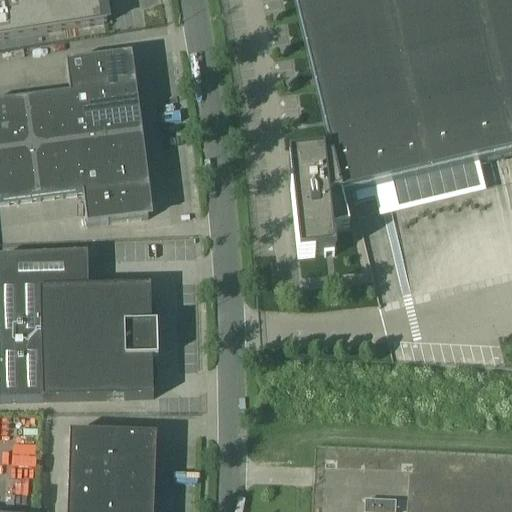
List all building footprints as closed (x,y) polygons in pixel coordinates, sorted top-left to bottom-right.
[(0,0),(0,42),(106,26),(101,0),(0,0)] [(511,0),(291,0),(332,165),(340,200),(511,158),(511,0)] [(130,89),(126,59),(86,65),(86,64),(65,67),(69,97),(130,89)] [(130,89),(69,97),(73,123),(133,115),(130,89)] [(69,97),(69,99),(47,102),(54,151),(76,148),(73,123),(69,97)] [(25,105),(31,154),(54,151),(47,102),(25,105)] [(31,154),(25,105),(2,108),(8,157),(31,154)] [(0,107),(0,158),(8,157),(2,108),(0,107)] [(137,140),(133,115),(73,123),(76,148),(137,140)] [(137,140),(76,148),(79,174),(140,166),(137,140)] [(60,202),(82,199),(82,200),(83,200),(79,174),(76,148),(54,151),(60,202)] [(60,202),(54,151),(31,154),(37,204),(60,202)] [(15,207),(37,204),(31,154),(8,157),(15,207)] [(8,157),(0,158),(0,208),(15,207),(8,157)] [(340,200),(332,165),(324,167),(323,157),(288,161),(298,261),(334,257),(332,236),(348,232),(340,200)] [(140,166),(79,174),(83,200),(143,192),(140,166)] [(473,169),(391,189),(397,212),(478,192),(473,169)] [(83,200),(82,200),(86,231),(107,227),(147,222),(143,192),(83,200)] [(151,363),(157,363),(156,329),(150,329),(149,291),(87,292),(86,257),(0,260),(0,405),(42,404),(152,402),(151,363)] [(109,462),(110,438),(69,436),(68,461),(109,462)] [(109,462),(154,464),(155,439),(110,438),(109,462)] [(108,484),(109,462),(68,461),(67,483),(108,484)] [(154,486),(154,464),(109,462),(108,484),(154,486)] [(107,506),(108,484),(67,483),(67,505),(107,506)] [(153,508),(154,486),(108,484),(107,506),(153,508)]
